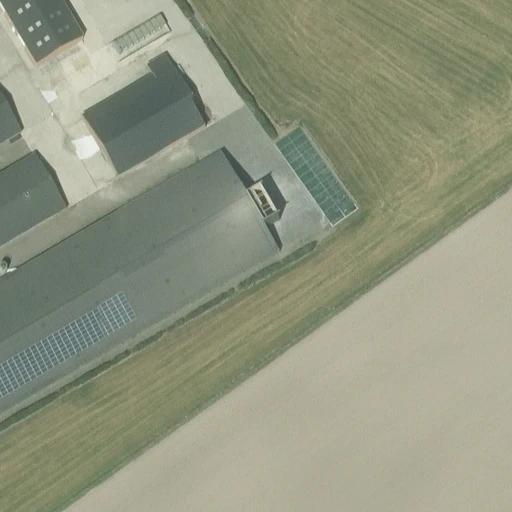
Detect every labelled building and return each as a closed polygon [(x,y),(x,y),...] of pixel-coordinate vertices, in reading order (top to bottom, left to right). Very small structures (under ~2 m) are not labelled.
[(83,46),(56,0),(0,0),(0,13),(35,73),(83,46)] [(127,64),(174,38),(168,27),(121,53),(127,64)] [(206,132),(162,59),(145,69),(152,80),(82,121),(119,184),(206,132)] [(0,251),(63,214),(31,160),(0,178),(0,151),(21,139),(0,103),(0,251)] [(0,417),(276,255),(219,159),(0,287),(0,417)]
